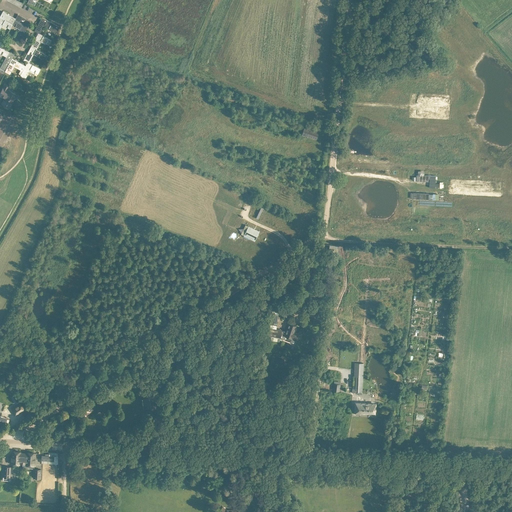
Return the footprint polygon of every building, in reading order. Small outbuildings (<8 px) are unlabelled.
[(13,24),(16,18),(3,11),(0,16),(0,28),(2,25),(10,29),(12,25),(13,24)] [(16,18),(13,24),(12,25),(19,29),(15,38),(20,41),(31,21),(18,14),(16,18)] [(38,33),(40,34),(44,25),(49,27),(48,28),(55,32),(58,26),(42,17),(34,31),(38,33)] [(38,33),(31,46),(36,49),(41,41),(48,45),(51,40),(40,34),(38,33)] [(24,60),(27,62),(29,63),(33,54),(45,60),(47,55),(36,49),(31,46),(24,60)] [(0,48),(0,53),(6,57),(0,67),(0,68),(5,71),(6,68),(7,68),(12,58),(14,55),(2,48),(1,47),(0,49),(0,48)] [(6,68),(5,71),(6,72),(9,74),(10,74),(14,66),(22,71),(26,66),(25,66),(24,65),(15,60),(14,59),(12,58),(7,68),(6,68)] [(22,71),(20,76),(25,78),(30,70),(37,74),(40,69),(29,63),(27,62),(25,66),(26,66),(22,71)] [(448,78),(446,111),(453,112),(455,82),(450,81),(450,78),(448,78)] [(3,88),(0,93),(0,95),(4,98),(1,103),(9,108),(14,100),(13,99),(16,94),(7,90),(8,87),(5,85),(3,88)] [(393,101),(392,104),(395,104),(395,108),(425,110),(426,110),(426,103),(393,101)] [(425,110),(425,116),(428,116),(427,118),(458,119),(459,112),(453,112),(446,111),(426,110),(425,110)] [(304,128),(302,134),(316,139),(318,133),(304,128)] [(406,146),(405,152),(417,153),(417,150),(418,150),(418,159),(424,160),(425,148),(419,147),(406,146)] [(476,179),(476,188),(480,188),(480,186),(492,187),(492,180),(476,179)] [(464,190),(464,197),(480,198),(480,191),(480,188),(476,188),(476,190),(464,190)] [(219,197),(217,202),(229,209),(223,221),(228,224),(234,211),(238,213),(241,207),(219,197)] [(248,226),(244,235),(254,241),(259,231),(248,226)] [(310,284),(306,294),(306,295),(309,297),(310,296),(311,292),(316,294),(318,287),(310,284)] [(278,312),(272,310),(270,323),(276,324),(278,312)] [(277,325),(270,324),(270,328),(268,335),(280,337),(280,338),(290,342),(292,338),(296,340),(298,334),(294,332),(296,326),(288,323),(285,332),(283,331),(281,331),(281,330),(276,329),(277,325)] [(352,389),(352,392),(362,393),(364,363),(354,363),(354,377),(355,377),(355,389),(352,389)] [(173,390),(166,391),(168,400),(175,399),(173,390)] [(107,406),(116,403),(112,393),(103,397),(107,406)] [(14,395),(12,396),(17,402),(20,400),(22,399),(21,397),(19,398),(18,397),(16,394),(14,395)] [(149,397),(142,398),(143,408),(151,407),(150,403),(155,403),(154,394),(149,395),(149,397)] [(375,403),(371,403),(364,403),(356,402),(356,409),(359,414),(360,412),(364,413),(364,412),(375,412),(375,407),(375,403)] [(21,403),(12,410),(12,411),(15,415),(25,409),(21,403)] [(20,465),(20,464),(23,464),(23,453),(20,453),(20,451),(13,451),(12,457),(11,457),(10,464),(20,465)] [(25,464),(35,465),(35,459),(34,459),(34,453),(27,452),(27,453),(23,453),(23,464),(25,464)]
